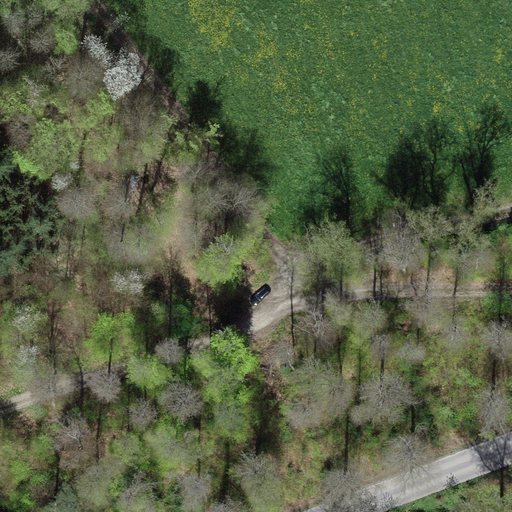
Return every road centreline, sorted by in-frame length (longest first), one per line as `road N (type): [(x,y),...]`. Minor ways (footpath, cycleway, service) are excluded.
road 1 (track): [(297,266),(164,101),(96,0)]
road 2 (track): [(0,409),(309,297)]
road 3 (track): [(511,290),(481,279),(309,297)]
road 4 (tertiary): [(338,511),(511,446)]
road 5 (track): [(394,241),(511,210)]
